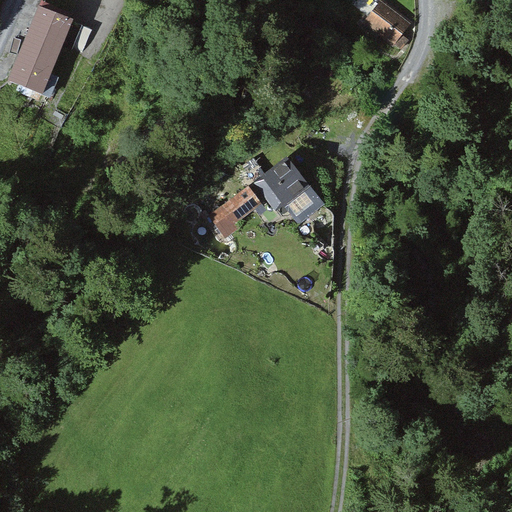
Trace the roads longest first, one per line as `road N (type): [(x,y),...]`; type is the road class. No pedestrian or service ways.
road 1 (unclassified): [(376,122),(353,188),(342,273),(348,423),(332,511)]
road 2 (residential): [(426,0),(422,58),(376,122)]
